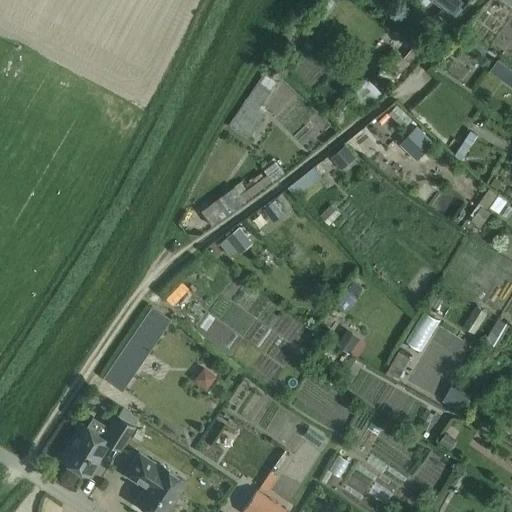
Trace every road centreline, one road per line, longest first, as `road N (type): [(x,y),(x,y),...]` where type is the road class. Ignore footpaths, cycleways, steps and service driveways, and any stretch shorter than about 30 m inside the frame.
road 1 (track): [(482,0),(381,105),(151,277),(133,301)]
road 2 (track): [(133,301),(24,468)]
